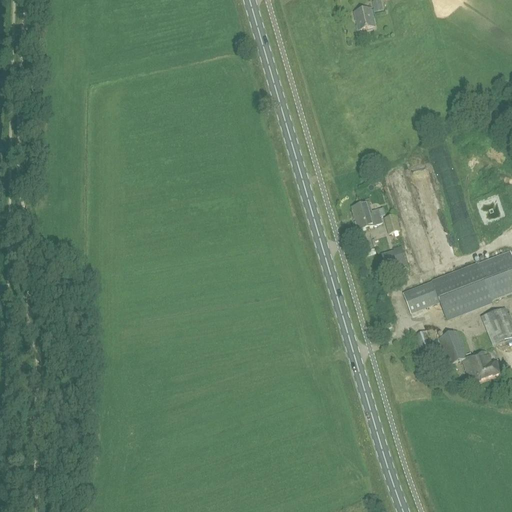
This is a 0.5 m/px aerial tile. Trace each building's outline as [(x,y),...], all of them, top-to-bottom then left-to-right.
[(375,28),(371,10),(355,14),(359,32),(375,28)] [(359,232),(382,225),(379,214),(371,217),(368,204),(352,208),(359,232)] [(387,237),(400,233),(395,217),(383,221),(387,237)] [(407,266),(402,249),(394,251),(395,254),(382,258),(387,272),(407,266)] [(499,298),(511,293),(511,258),(510,255),(404,294),(411,314),(440,303),(446,319),(499,298)] [(511,332),(503,311),(484,318),(496,347),(511,339),(511,332)] [(457,331),(439,338),(450,365),(461,360),(470,384),(501,373),(497,362),(491,364),(488,356),(487,356),(485,351),(471,356),(470,353),(466,355),(457,331)] [(426,332),(415,336),(428,370),(439,365),(426,332)]
